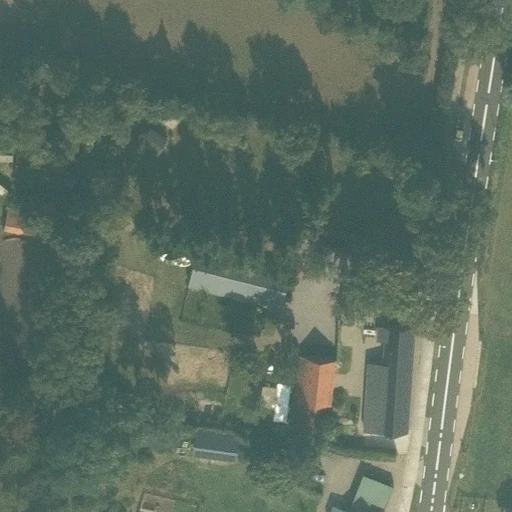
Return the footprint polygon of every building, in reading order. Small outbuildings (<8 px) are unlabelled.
[(141,142),(158,153),(169,136),(152,125),(141,142)] [(15,176),(61,181),(64,150),(18,145),(15,176)] [(75,240),(79,217),(8,205),(5,228),(75,240)] [(189,282),(281,307),(291,268),(199,244),(189,282)] [(364,429),(374,429),(408,430),(415,325),(387,323),(378,323),(377,338),(386,338),(384,361),(369,360),(364,429)] [(330,402),(331,387),(334,357),(299,353),(292,427),(320,430),(323,401),(330,402)] [(288,417),(292,383),(263,380),(260,407),(274,408),(274,416),(288,417)] [(193,454),(222,458),(225,431),(197,427),(193,454)] [(384,511),(394,484),(364,472),(349,508),(335,503),(330,511),(384,511)]
